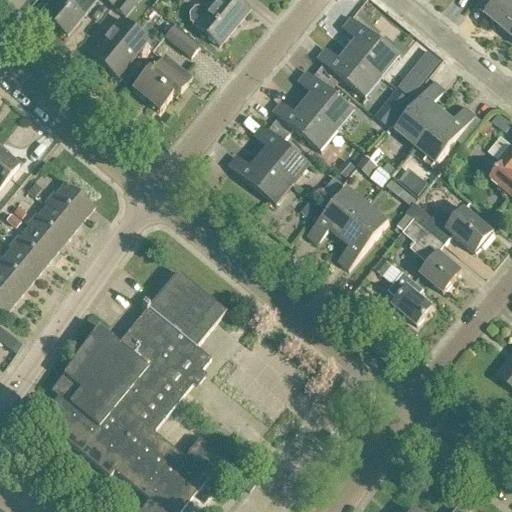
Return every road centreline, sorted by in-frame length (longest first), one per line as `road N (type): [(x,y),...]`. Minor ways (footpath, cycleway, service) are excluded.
road 1 (unclassified): [(406,412),(157,200)]
road 2 (residential): [(0,412),(157,200)]
road 3 (residential): [(157,200),(315,0)]
road 4 (unclassified): [(157,200),(0,80)]
road 5 (residential): [(406,412),(511,287)]
road 6 (residential): [(511,95),(393,0)]
road 7 (unclassified): [(511,499),(406,412)]
